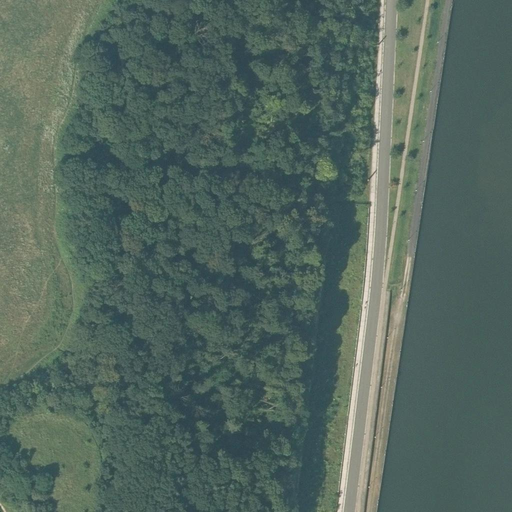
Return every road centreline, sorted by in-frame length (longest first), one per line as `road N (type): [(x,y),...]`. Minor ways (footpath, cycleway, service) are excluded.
road 1 (tertiary): [(390,0),(378,256),(348,511)]
road 2 (track): [(406,270),(368,511)]
